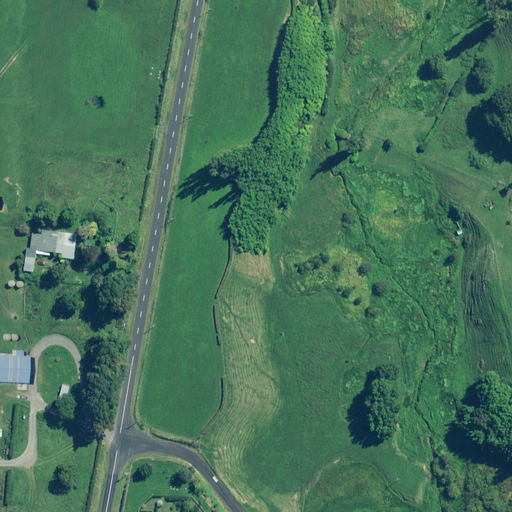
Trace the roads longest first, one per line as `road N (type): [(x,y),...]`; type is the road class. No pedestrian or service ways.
road 1 (unclassified): [(198,0),(119,438)]
road 2 (unclassified): [(119,438),(184,454),(236,511)]
